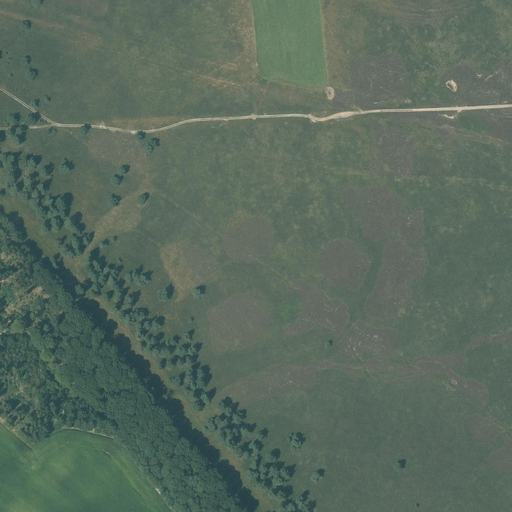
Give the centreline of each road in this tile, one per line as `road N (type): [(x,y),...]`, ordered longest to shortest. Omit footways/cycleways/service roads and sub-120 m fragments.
road 1 (track): [(511,105),(189,120),(148,132),(0,129)]
road 2 (track): [(0,307),(123,442),(173,511)]
